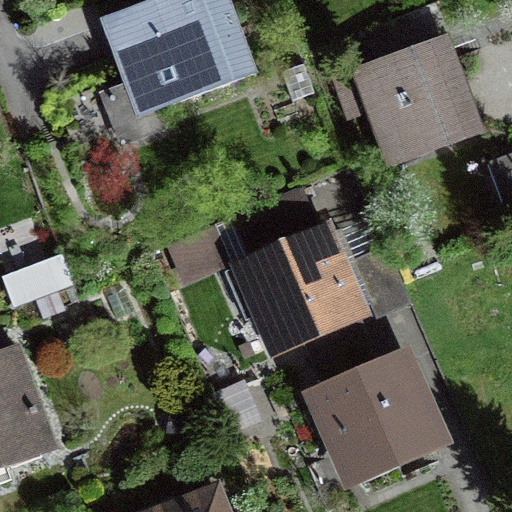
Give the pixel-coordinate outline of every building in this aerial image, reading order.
[(154,110),(254,73),(230,9),(253,0),(161,0),(102,22),(127,88),(144,82),(154,110)] [(391,157),(473,127),(443,47),(362,77),(391,157)] [(221,226),(177,237),(186,273),(231,262),(221,226)] [(323,237),(245,271),(276,344),(355,311),(323,237)] [(65,253),(10,271),(18,295),(73,277),(65,253)] [(328,398),(383,374),(359,320),(304,343),(309,356),(328,398)] [(0,458),(41,443),(3,339),(0,340),(0,458)] [(355,469),(429,438),(399,367),(383,374),(328,398),(324,400),(355,469)] [(221,511),(214,492),(162,511),(221,511)]
